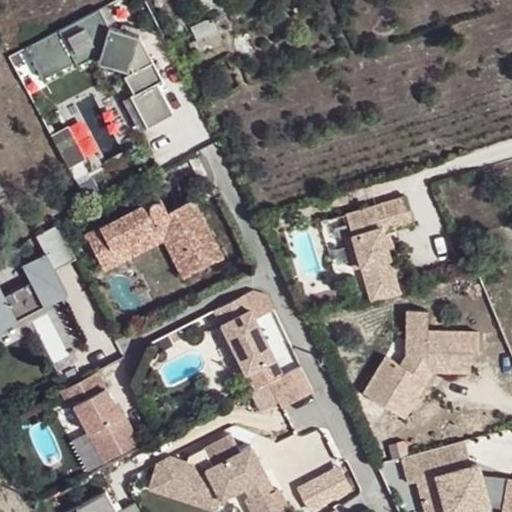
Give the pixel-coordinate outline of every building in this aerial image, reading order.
[(110,26),(101,8),(28,47),(44,78),(77,61),(78,65),(94,56),(96,59),(101,56),(131,65),(134,70),(125,75),(135,94),(149,86),(164,79),(140,35),(110,26)] [(198,40),(204,37),(219,30),(212,16),(192,26),(198,40)] [(219,30),(204,37),(209,47),(223,40),(219,30)] [(68,128),(52,135),(66,166),(81,159),(68,128)] [(376,202),(400,193),(396,181),(372,190),(376,202)] [(354,266),(361,264),(367,283),(396,275),(382,229),(413,220),(409,207),(405,194),(346,211),(352,232),(345,235),(354,266)] [(86,231),(104,266),(129,254),(122,241),(158,223),(164,236),(172,251),(183,245),(195,269),(222,255),(197,204),(177,215),(173,207),(168,209),(163,199),(161,198),(156,197),(151,199),(86,231)] [(193,197),(173,207),(177,215),(197,204),(193,197)] [(122,241),(129,254),(164,236),(158,223),(122,241)] [(183,245),(172,251),(184,274),(195,269),(183,245)] [(0,283),(0,326),(68,290),(46,249),(22,261),(31,278),(4,292),(0,283)] [(396,275),(367,283),(371,298),(400,290),(396,275)] [(222,323),(247,371),(276,356),(244,294),(221,306),(228,320),(222,323)] [(53,344),(76,333),(62,302),(39,313),(53,344)] [(386,353),(364,390),(389,406),(402,385),(416,393),(426,377),(422,375),(426,368),(432,368),(470,369),(471,350),(478,350),(479,329),(427,328),(428,308),(408,307),(407,352),(401,362),(386,353)] [(301,365),(269,382),(282,405),(313,389),(301,365)] [(116,395),(102,367),(67,385),(75,401),(80,398),(109,456),(143,439),(120,393),(116,395)] [(426,368),(422,375),(426,377),(432,368),(426,368)] [(114,381),(110,383),(116,395),(120,393),(114,381)] [(389,406),(403,414),(416,393),(402,385),(389,406)] [(157,465),(155,472),(187,480),(184,486),(220,498),(244,487),(249,497),(246,499),(253,511),(291,511),(279,488),(275,490),(270,493),(262,477),(268,475),(252,444),(241,449),(233,433),(190,456),(188,461),(171,457),(157,465)] [(465,465),(458,441),(404,457),(411,482),(420,479),(429,511),(458,511),(491,503),(490,499),(511,501),(511,480),(511,476),(485,484),(482,473),(479,461),(465,465)] [(187,480),(155,472),(150,490),(217,510),(220,498),(184,486),(187,480)] [(511,476),(482,473),(485,484),(511,476)] [(275,490),(268,475),(262,477),(270,493),(275,490)]
